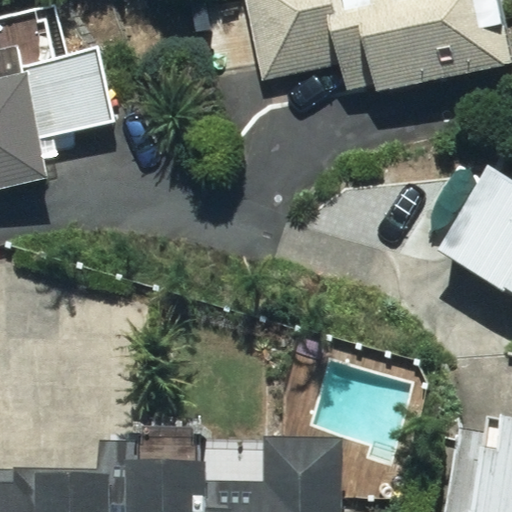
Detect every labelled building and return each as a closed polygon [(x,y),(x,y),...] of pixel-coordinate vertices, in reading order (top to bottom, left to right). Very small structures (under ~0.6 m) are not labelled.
[(370,102),(511,74),(511,0),(259,0),(275,82),(363,66),(370,102)] [(0,198),(71,185),(63,138),(133,125),(118,47),(45,61),(42,44),(0,51),(0,198)] [(511,164),(509,163),(460,252),(511,280),(511,164)] [(471,423),(457,511),(511,511),(511,413),(508,413),(505,428),(471,423)] [(119,472),(0,471),(0,511),(369,511),(370,440),(286,439),(286,485),(246,485),(247,470),(160,469),(160,445),(119,444),(119,472)]
